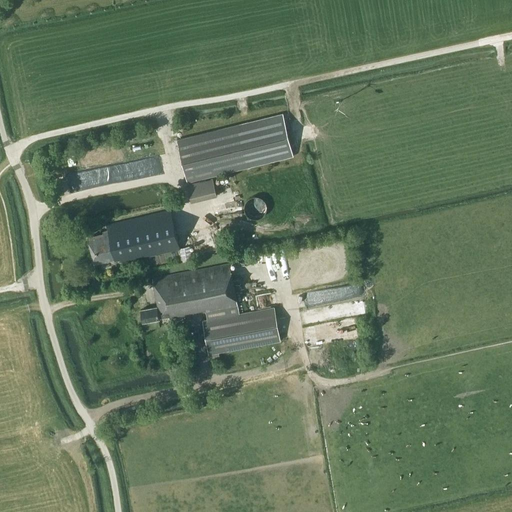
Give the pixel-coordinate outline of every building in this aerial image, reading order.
[(188,182),(294,156),(283,113),(177,139),(188,182)] [(47,159),(50,169),(63,165),(60,155),(47,159)] [(217,196),(213,179),(186,185),(191,202),(217,196)] [(267,210),(268,207),(267,205),(267,203),(266,201),(264,199),(261,197),(259,196),(256,196),(254,196),(252,196),(250,198),(248,199),(247,200),(246,203),(245,205),(245,207),(245,209),(246,211),(248,215),(251,217),(254,218),(256,218),(258,218),(260,217),(262,216),(264,215),(267,212),(267,210)] [(179,249),(170,210),(107,225),(108,230),(103,231),(104,233),(89,237),(95,262),(114,258),(115,260),(121,259),(122,262),(179,249)] [(189,246),(179,249),(183,263),(192,260),(189,246)] [(148,307),(140,309),(143,322),(160,319),(169,317),(169,319),(191,314),(200,313),(203,312),(206,311),(207,319),(205,319),(202,320),(209,354),(281,340),(275,306),(239,313),(230,263),(229,263),(152,278),(153,284),(157,306),(148,307)] [(358,313),(370,312),(369,300),(357,300),(358,313)] [(357,337),(344,338),(345,346),(338,347),(341,365),(335,366),(336,373),(358,370),(357,358),(359,358),(357,337)]
